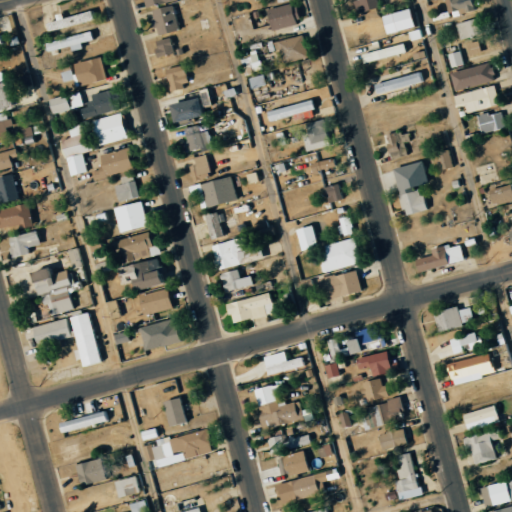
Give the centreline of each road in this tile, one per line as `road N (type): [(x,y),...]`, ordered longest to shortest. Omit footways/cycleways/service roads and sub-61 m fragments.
road 1 (residential): [(0,414),(511,272)]
road 2 (residential): [(322,0),(463,511)]
road 3 (residential): [(122,0),(261,511)]
road 4 (residential): [(0,298),(57,511)]
